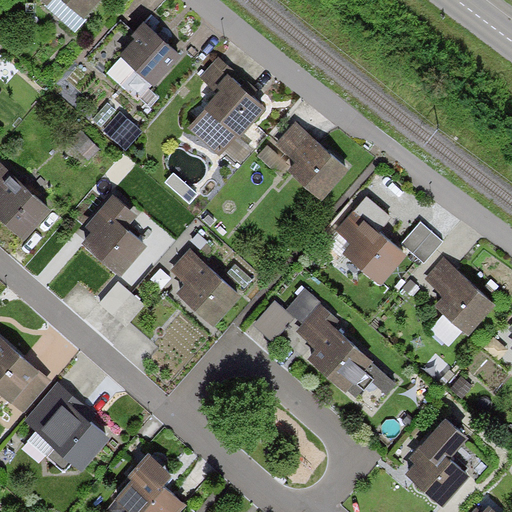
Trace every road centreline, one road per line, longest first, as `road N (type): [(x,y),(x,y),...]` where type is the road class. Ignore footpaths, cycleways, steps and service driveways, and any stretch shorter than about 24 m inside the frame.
road 1 (residential): [(511,245),(198,0)]
road 2 (residential): [(315,511),(344,451),(242,354),(229,352),(175,415)]
road 3 (residential): [(175,415),(0,265)]
road 4 (residential): [(306,511),(278,500),(175,415)]
